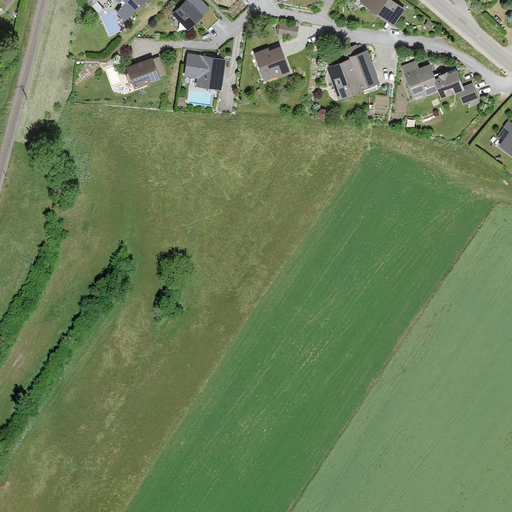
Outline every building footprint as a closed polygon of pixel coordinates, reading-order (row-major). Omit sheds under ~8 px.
[(91,0),(103,11),(114,0),(91,0)] [(122,0),(117,5),(130,19),(148,0),(122,0)] [(208,0),(184,0),(174,9),(192,29),(215,9),(208,0)] [(399,0),(361,0),(398,25),(410,8),(399,0)] [(284,42),(257,51),(268,81),(295,71),(284,42)] [(229,54),(189,50),(187,74),(199,75),(198,85),(225,88),(229,54)] [(350,59),(326,68),(338,100),(380,84),(367,50),(349,57),(350,59)] [(155,53),(128,65),(138,89),(166,77),(155,53)] [(419,57),(404,63),(418,99),(442,90),(446,98),(461,92),(465,102),(469,100),(472,107),(485,102),(478,84),(471,87),(464,69),(439,78),(433,62),(422,66),(419,57)] [(511,119),(509,117),(499,133),(508,139),(504,145),(511,150),(511,119)]
